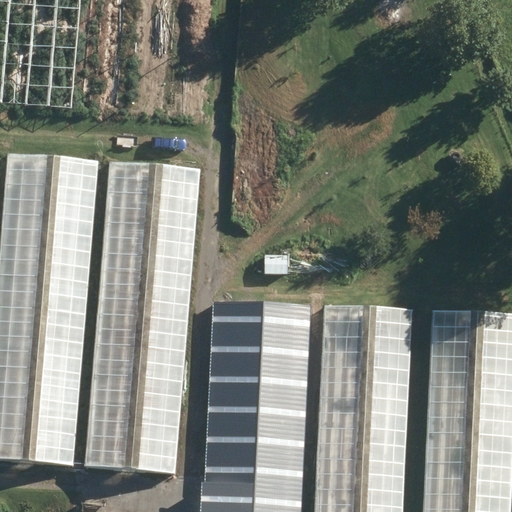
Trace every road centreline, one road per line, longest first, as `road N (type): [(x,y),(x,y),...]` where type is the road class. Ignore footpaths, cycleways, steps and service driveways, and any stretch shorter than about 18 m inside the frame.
road 1 (track): [(188,511),(216,161),(190,139),(0,125)]
road 2 (track): [(205,294),(385,134)]
road 3 (track): [(0,485),(190,495)]
